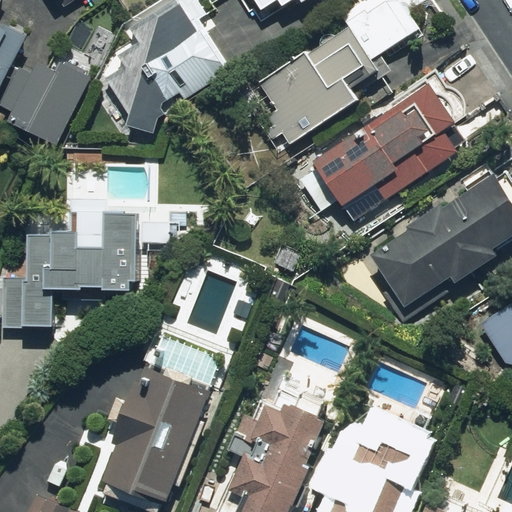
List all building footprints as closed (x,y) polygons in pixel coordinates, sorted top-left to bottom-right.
[(0,13),(6,0),(0,0),(0,96),(28,39),(0,25),(0,13)] [(210,15),(200,0),(176,0),(130,26),(107,74),(130,108),(130,125),(159,135),(171,110),(168,105),(181,96),(187,104),(235,71),(202,21),(210,15)] [(247,92),(277,144),(286,139),(291,147),(365,104),(355,86),(382,70),(375,58),(422,30),(404,0),(392,0),(353,23),(356,29),(247,92)] [(261,0),(268,11),(283,1),(288,8),(301,0),(305,0),(308,4),(315,0),(261,0)] [(38,74),(18,69),(2,102),(17,109),(10,123),(61,147),(98,73),(67,58),(61,71),(44,62),(38,74)] [(433,82),(320,164),(352,207),(379,187),(390,202),(465,147),(454,131),(464,124),(433,82)] [(496,252),(511,241),(511,195),(499,176),(379,257),(413,308),(459,277),(463,284),(501,259),(496,252)] [(60,332),(60,291),(87,294),(87,284),(110,286),(110,292),(133,293),(134,283),(139,283),(145,211),(113,209),(109,250),(82,248),(83,234),(36,231),(32,272),(7,270),(2,328),(60,332)] [(511,305),(486,323),(511,361),(511,305)] [(212,393),(156,375),(142,403),(129,399),(102,483),(175,506),(212,393)] [(294,511),(333,420),(293,404),(289,413),(273,406),(260,437),(272,442),(265,460),(249,453),(233,492),(244,496),(237,511),(294,511)] [(402,511),(426,453),(386,436),(382,446),(369,440),(356,470),(370,476),(362,495),(345,487),(334,511),(402,511)] [(42,493),(33,511),(79,511),(81,510),(42,493)]
